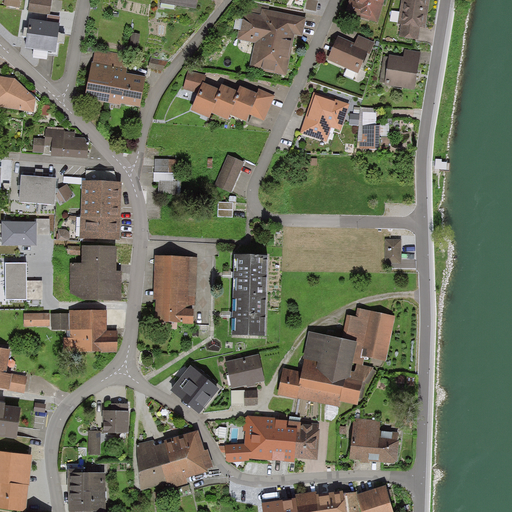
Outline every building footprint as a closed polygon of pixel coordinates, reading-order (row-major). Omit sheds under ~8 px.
[(51,0),(29,0),(28,12),(50,15),(51,0)] [(160,0),(160,3),(196,9),(197,0),(160,0)] [(319,0),(316,0),(305,0),(304,9),(316,12),(319,0)] [(384,0),(355,0),(355,1),(351,0),(349,0),(345,12),(378,22),(384,0)] [(429,0),(401,0),(398,24),(401,25),(421,28),(426,28),(429,0)] [(253,3),(251,13),(245,11),(241,31),(239,31),(237,39),(255,43),(250,68),(286,76),(295,35),(302,36),(306,18),(282,13),(268,10),(269,6),(253,3)] [(60,24),(30,20),(28,33),(26,49),(55,53),(60,24)] [(421,28),(401,25),(399,37),(419,40),(421,28)] [(140,35),(132,33),(129,47),(137,49),(140,35)] [(355,43),(353,46),(368,52),(367,54),(370,55),(375,42),(358,35),(355,43)] [(355,43),(338,36),(327,61),(358,74),(367,54),(368,52),(353,46),(355,43)] [(131,54),(96,47),(94,61),(92,61),(85,98),(122,105),(122,103),(141,106),(146,76),(127,73),(131,54)] [(403,57),(390,55),(384,85),(414,90),(417,74),(421,52),(405,49),(403,57)] [(170,61),(151,57),(148,68),(165,71),(170,61)] [(207,75),(188,70),(183,89),(199,93),(203,83),(205,83),(207,75)] [(15,79),(0,76),(0,107),(34,113),(36,99),(15,79)] [(205,83),(203,83),(199,93),(191,110),(210,119),(212,113),(217,102),(215,101),(219,90),(210,86),(205,83)] [(229,88),(222,85),(219,90),(215,101),(217,102),(212,113),(228,120),(230,115),(236,103),(233,102),(238,92),(229,88)] [(250,91),(240,87),(238,92),(233,102),(236,103),(230,115),(247,122),(250,115),(259,95),(256,94),(250,91)] [(258,89),(256,94),(259,95),(250,115),(264,121),(275,96),(258,89)] [(332,99),(332,101),(315,95),(310,113),(308,112),(301,133),(327,142),(332,128),(341,131),(350,104),(332,99)] [(376,125),(377,108),(354,107),(354,114),(350,114),(350,125),(359,125),(358,141),(360,141),(360,150),(382,151),(382,147),(380,147),(380,137),(388,137),(389,123),(381,122),(381,126),(376,125)] [(380,110),(380,119),(390,119),(390,109),(380,110)] [(47,129),(46,128),(45,139),(34,138),(33,152),(44,153),(51,154),(51,157),(87,159),(88,146),(84,138),(75,137),(76,132),(65,132),(65,130),(64,130),(64,128),(48,127),(47,129)] [(245,162),(228,155),(215,186),(231,193),(245,162)] [(179,160),(155,159),(155,173),(154,173),(154,182),(159,182),(158,195),(178,195),(179,160)] [(55,205),(56,178),(39,177),(21,176),(20,203),(55,205)] [(120,241),(122,183),(81,182),(80,240),(120,241)] [(73,193),(67,184),(59,190),(66,203),(73,193)] [(229,203),(218,202),(218,217),(233,218),(233,203),(229,203)] [(35,219),(35,223),(37,223),(37,235),(49,236),(50,219),(35,219)] [(35,223),(2,222),(2,246),(37,247),(37,235),(37,223),(35,223)] [(67,230),(58,229),(58,240),(70,241),(70,237),(70,234),(69,233),(68,231),(67,230)] [(401,264),(402,239),(386,239),(386,264),(401,264)] [(117,247),(82,246),(81,263),(71,263),(71,293),(84,301),(122,302),(122,271),(117,271),(117,267),(117,247)] [(234,275),(233,295),(266,296),(268,256),(235,255),(234,275)] [(197,258),(155,256),(153,300),(156,300),(155,323),(166,324),(165,330),(177,330),(178,324),(194,325),(197,258)] [(27,264),(6,264),(6,301),(27,301),(27,300),(27,281),(27,264)] [(43,281),(27,281),(27,300),(42,300),(43,281)] [(265,337),(266,296),(233,295),(233,315),(232,336),(265,337)] [(301,386),(298,399),(339,407),(341,403),(358,406),(363,384),(374,368),(363,365),(365,358),(387,361),(396,316),(357,308),(356,317),(347,316),(342,340),(309,332),(303,359),(304,359),(302,372),(302,373),(299,386),(301,386)] [(107,310),(70,311),(70,314),(70,330),(70,338),(64,338),(64,352),(101,352),(101,353),(118,353),(117,331),(107,331),(107,329),(107,310)] [(25,313),(25,327),(50,327),(50,314),(25,313)] [(52,330),(70,330),(70,314),(52,314),(52,330)] [(11,350),(0,348),(0,388),(10,390),(13,375),(6,373),(7,370),(11,350)] [(259,355),(226,362),(232,389),(247,386),(247,388),(252,387),(256,386),(256,384),(265,382),(259,355)] [(191,366),(170,391),(199,415),(220,390),(191,366)] [(302,372),(284,368),(277,395),(298,400),(298,399),(301,386),(299,386),(302,373),(302,372)] [(28,377),(13,375),(10,390),(24,393),(28,377)] [(258,391),(231,390),(231,405),(258,405),(258,391)] [(0,437),(17,440),(21,409),(5,406),(5,404),(0,403),(0,437)] [(35,403),(34,412),(45,413),(46,404),(35,403)] [(112,412),(103,411),(103,423),(103,433),(128,434),(129,412),(128,412),(128,404),(112,404),(112,412)] [(294,459),(297,422),(278,420),(278,418),(245,416),(243,431),(245,431),(244,444),(225,445),(226,463),(249,462),(249,459),(294,464),(294,459)] [(381,420),(354,417),(350,460),(360,461),(360,463),(369,464),(370,462),(395,465),(395,462),(397,463),(399,441),(398,441),(398,433),(380,431),(381,420)] [(319,424),(297,422),(294,459),(318,461),(321,431),(319,430),(319,424)] [(101,431),(89,431),(89,455),(100,455),(101,431)] [(164,442),(164,443),(171,465),(162,467),(167,483),(169,490),(188,484),(187,479),(191,478),(208,473),(207,470),(214,468),(208,451),(205,452),(198,431),(172,439),(164,442)] [(171,465),(164,443),(155,446),(154,440),(137,445),(141,491),(167,483),(162,467),(171,465)] [(32,456),(0,451),(0,509),(24,511),(25,511),(28,489),(32,456)] [(106,511),(106,473),(81,474),(81,470),(68,470),(68,475),(68,493),(69,510),(68,511),(106,511)] [(370,491),(357,495),(361,511),(393,511),(386,487),(370,491)] [(295,495),(295,499),(297,511),(346,511),(344,495),(343,492),(321,495),(317,496),(316,492),(295,495)] [(359,511),(356,493),(344,495),(346,511),(359,511)] [(280,501),(262,504),(263,511),(297,511),(295,499),(280,501)]
